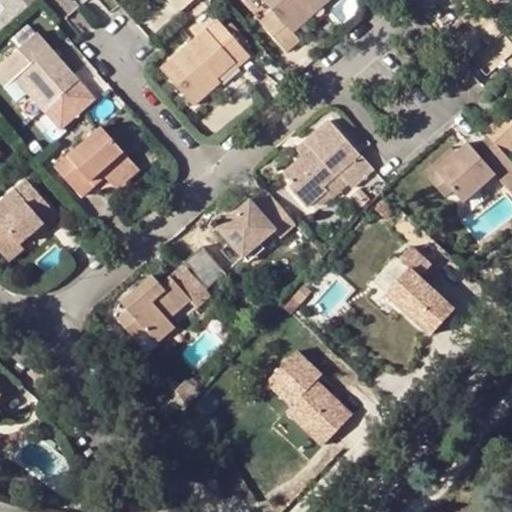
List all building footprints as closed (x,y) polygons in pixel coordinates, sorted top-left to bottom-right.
[(259,0),(247,0),(257,15),(266,9),(259,0)] [(260,0),(277,20),(267,29),(292,58),(303,47),(298,41),(317,24),(312,19),(333,0),(260,0)] [(193,25),(198,31),(214,16),(215,16),(210,9),(193,25)] [(190,38),(199,48),(223,27),(214,16),(198,31),(190,38)] [(240,30),(232,37),(249,55),(257,49),(240,30)] [(1,82),(14,99),(17,97),(26,89),(53,118),(46,125),(57,136),(79,116),(68,104),(83,93),(40,47),(1,82)] [(0,94),(9,104),(14,99),(1,82),(0,83),(0,94)] [(26,89),(17,97),(46,125),(53,118),(26,89)] [(511,123),(493,142),(497,147),(511,161),(511,123)] [(333,128),(308,151),(316,160),(307,169),(289,185),(298,193),(294,198),(313,216),(332,198),(328,195),(343,182),(353,193),(358,198),(377,180),(333,128)] [(106,182),(113,190),(135,171),(106,137),(59,178),(86,210),(99,199),(93,192),(106,182)] [(511,163),(511,161),(497,147),(483,159),(479,154),(446,183),(463,202),(469,210),(502,181),(498,177),(511,163)] [(316,160),(308,151),(299,159),(307,169),(316,160)] [(0,172),(10,164),(0,152),(0,172)] [(511,163),(498,177),(502,181),(511,191),(511,163)] [(135,171),(113,190),(121,200),(144,181),(135,171)] [(433,182),(455,208),(463,202),(446,183),(440,176),(433,182)] [(328,195),(332,198),(340,206),(353,193),(343,182),(328,195)] [(36,193),(25,202),(32,211),(43,201),(36,193)] [(297,228),(268,197),(226,237),(255,268),(271,253),(267,248),(281,237),(283,240),(297,228)] [(30,255),(42,246),(53,235),(60,243),(71,233),(43,201),(32,211),(25,202),(0,224),(0,252),(19,275),(36,261),(30,255)] [(375,208),(353,231),(363,241),(386,218),(375,208)] [(438,247),(397,208),(386,218),(427,259),(438,247)] [(53,235),(42,246),(48,253),(60,243),(53,235)] [(134,321),(124,330),(142,351),(151,343),(163,359),(178,344),(169,333),(193,312),(200,320),(217,305),(189,273),(172,288),(163,295),(157,288),(128,314),(134,321)] [(309,292),(301,284),(280,306),(288,314),(309,292)] [(480,341),(446,307),(399,355),(432,389),(480,341)] [(287,406),(283,409),(319,444),(352,411),(318,377),(322,373),(294,346),(260,380),(287,406)] [(0,393),(0,421),(13,404),(0,393)] [(182,425),(164,426),(166,462),(189,461),(188,444),(194,443),(194,418),(181,419),(182,425)]
